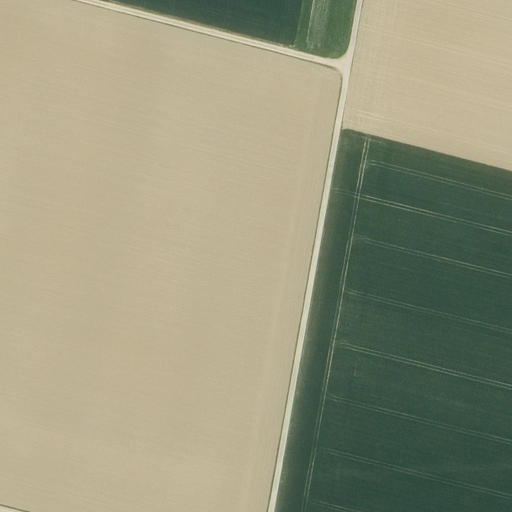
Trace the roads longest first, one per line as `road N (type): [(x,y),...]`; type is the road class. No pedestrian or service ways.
road 1 (track): [(272,511),(360,0)]
road 2 (track): [(348,69),(74,0)]
